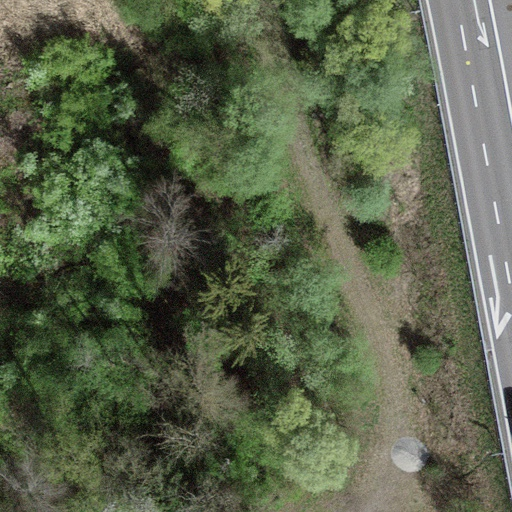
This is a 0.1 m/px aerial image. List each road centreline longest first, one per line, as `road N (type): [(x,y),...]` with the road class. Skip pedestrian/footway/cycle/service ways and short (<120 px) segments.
road 1 (track): [(363,511),(391,484),(395,410),(366,299),(269,57),(257,0)]
road 2 (motorway): [(456,0),(511,295)]
